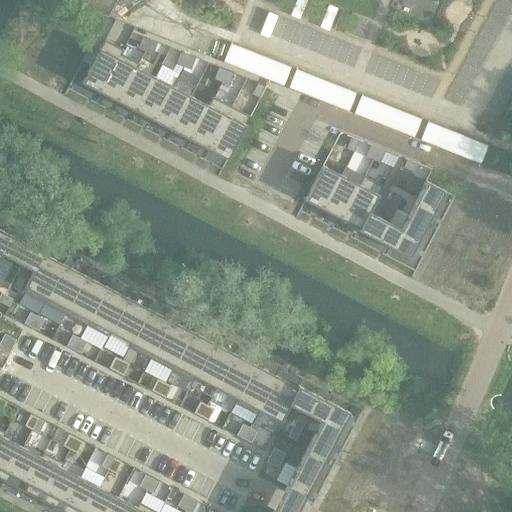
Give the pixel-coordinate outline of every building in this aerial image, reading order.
[(74,0),(106,16),(108,17),(110,13),(119,18),(141,0),(74,0)] [(92,44),(82,62),(91,66),(104,41),(114,22),(106,17),(100,28),(92,44)] [(142,39),(138,50),(145,53),(150,42),(142,39)] [(91,66),(81,84),(101,94),(123,51),(104,41),(91,66)] [(150,42),(145,53),(152,56),(157,45),(150,42)] [(291,68),(231,44),(223,63),(283,87),(291,68)] [(123,51),(101,94),(119,103),(137,69),(144,55),(127,46),(124,51),(123,51)] [(181,54),(176,66),(183,68),(188,57),(181,54)] [(188,57),(183,68),(190,71),(195,60),(188,57)] [(137,69),(119,103),(137,113),(155,78),(138,69),(137,69)] [(219,69),(214,81),(221,84),(226,72),(219,69)] [(356,93),(296,69),(288,89),(348,112),(356,93)] [(226,72),(221,84),(229,87),(233,75),(226,72)] [(155,78),(137,113),(155,122),(173,88),(155,78)] [(258,85),(252,96),(259,99),(265,89),(258,85)] [(434,99),(434,86),(409,86),(409,92),(419,92),(419,99),(434,99)] [(173,88),(155,122),(173,132),(191,97),(173,88)] [(209,106),(191,141),(209,151),(232,107),(236,98),(226,93),(218,89),(214,98),(213,97),(208,106),(209,106)] [(421,119),(362,95),(354,115),(414,138),(421,119)] [(191,97),(173,132),(191,141),(209,106),(208,106),(191,97)] [(232,107),(209,151),(228,161),(251,117),(232,107)] [(487,145),(427,122),(420,141),(480,165),(487,145)] [(351,139),(346,151),(354,153),(358,142),(351,139)] [(370,147),(366,158),(373,161),(377,150),(370,147)] [(377,150),(373,161),(380,164),(385,153),(377,150)] [(407,161),(404,169),(415,173),(418,166),(407,161)] [(323,167),(304,202),(323,212),(342,177),(323,167)] [(342,177),(323,212),(342,221),(360,186),(342,177)] [(425,182),(408,215),(427,225),(444,192),(425,182)] [(360,186),(342,221),(358,230),(359,230),(369,213),(370,214),(379,196),(360,186)] [(394,195),(389,205),(396,209),(402,199),(394,195)] [(389,205),(383,216),(390,220),(396,209),(389,205)] [(358,230),(358,232),(391,249),(401,230),(400,230),(370,214),(369,213),(359,230),(358,230)] [(401,230),(391,249),(409,259),(427,225),(408,215),(400,230),(401,230)] [(0,230),(0,259),(2,255),(12,236),(0,230)] [(12,236),(2,255),(33,271),(33,272),(43,253),(12,236)] [(33,271),(24,288),(25,288),(46,299),(64,265),(44,254),(43,253),(33,272),(33,271)] [(64,265),(46,299),(67,310),(85,276),(64,265)] [(12,266),(6,276),(13,280),(19,269),(12,266)] [(6,276),(0,287),(7,291),(13,280),(6,276)] [(85,276),(67,310),(89,322),(107,287),(85,276)] [(107,287),(89,322),(110,333),(128,299),(107,287)] [(1,294),(0,296),(0,302),(8,307),(12,300),(1,294)] [(128,299),(110,333),(131,344),(149,310),(128,299)] [(149,310),(131,344),(152,355),(170,321),(149,310)] [(30,313),(25,323),(32,327),(37,316),(30,313)] [(37,316),(32,327),(39,331),(44,320),(37,316)] [(170,321),(152,355),(174,366),(192,332),(170,321)] [(192,332),(174,366),(195,377),(213,343),(192,332)] [(4,335),(0,342),(11,347),(15,340),(4,335)] [(73,335),(67,346),(74,349),(80,339),(73,335)] [(80,339),(74,349),(81,353),(87,342),(80,339)] [(0,342),(0,350),(8,354),(11,347),(0,342)] [(213,343),(195,377),(216,389),(234,354),(213,343)] [(234,354),(216,389),(237,400),(255,366),(234,354)] [(115,357),(110,368),(117,372),(122,361),(115,357)] [(122,361),(117,372),(124,375),(129,364),(122,361)] [(255,366),(237,400),(259,411),(277,377),(255,366)] [(277,377),(259,411),(280,422),(281,423),(290,406),(289,405),(299,386),(298,386),(297,387),(277,377)] [(158,380),(152,390),(159,394),(165,383),(158,380)] [(165,383),(159,394),(166,398),(172,387),(165,383)] [(299,386),(289,405),(290,406),(320,422),(321,422),(331,403),(299,386)] [(200,402),(195,413),(202,416),(207,406),(200,402)] [(320,422),(313,436),(332,446),(349,413),(331,403),(321,422),(320,422)] [(207,406),(202,416),(209,420),(214,409),(207,406)] [(30,416),(25,427),(31,431),(37,420),(30,416)] [(299,416),(294,426),(301,430),(306,420),(299,416)] [(37,420),(31,431),(38,434),(44,424),(37,420)] [(243,424),(237,435),(244,439),(250,428),(243,424)] [(294,426),(288,437),(295,441),(301,430),(294,426)] [(250,428),(244,439),(251,442),(257,431),(250,428)] [(68,436),(63,447),(70,451),(75,440),(68,436)] [(313,436),(296,469),(315,479),(332,446),(313,436)] [(3,438),(0,444),(0,479),(4,482),(23,448),(3,438)] [(75,440),(70,451),(77,454),(82,444),(75,440)] [(23,448),(4,482),(24,492),(42,458),(23,448)] [(275,449),(271,456),(282,461),(286,455),(275,449)] [(107,456),(101,467),(108,471),(114,460),(107,456)] [(271,456),(268,463),(279,468),(282,461),(271,456)] [(42,458),(24,492),(43,502),(61,468),(42,458)] [(114,460),(108,471),(115,475),(120,464),(114,460)] [(61,468),(43,502),(61,511),(80,478),(61,468)] [(296,469),(279,501),(298,511),(315,479),(296,469)] [(145,477),(139,487),(146,491),(152,480),(145,477)] [(80,478),(61,511),(86,511),(99,488),(80,478)] [(152,480),(146,491),(153,495),(159,484),(152,480)] [(99,488),(86,511),(110,511),(118,498),(99,488)] [(183,497),(178,508),(181,509),(181,508),(181,507),(182,507),(183,507),(183,508),(183,509),(182,509),(182,510),(184,511),(190,500),(183,497)] [(118,498),(110,511),(135,511),(137,508),(118,498)] [(190,500),(184,511),(186,511),(192,511),(197,504),(190,500)] [(279,501),(272,511),(297,511),(298,511),(279,501)]
